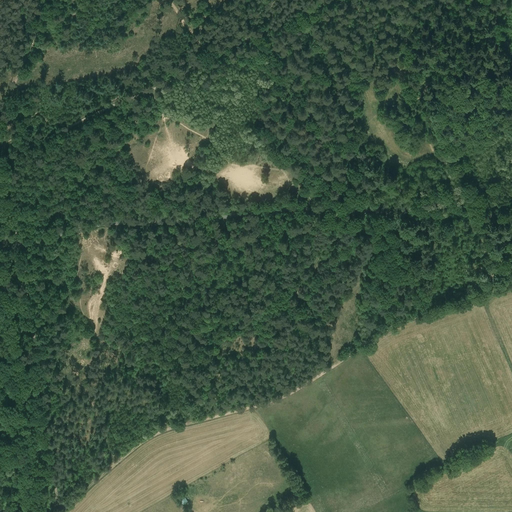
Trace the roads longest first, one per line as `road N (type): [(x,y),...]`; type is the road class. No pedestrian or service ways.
road 1 (unclassified): [(0,250),(81,229),(197,216),(324,210),(511,218)]
road 2 (track): [(64,511),(159,430),(272,402),(395,327),(511,286)]
road 3 (track): [(54,511),(18,247)]
road 4 (track): [(477,216),(427,95)]
